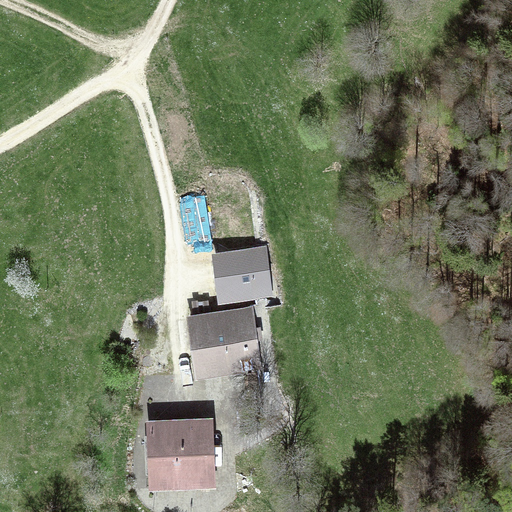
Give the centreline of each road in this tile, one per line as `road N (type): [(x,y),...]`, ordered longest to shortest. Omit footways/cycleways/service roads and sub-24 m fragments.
road 1 (track): [(133,59),(169,199),(188,380),(214,406),(237,476),(262,511)]
road 2 (track): [(0,141),(133,59)]
road 3 (track): [(133,59),(9,0)]
